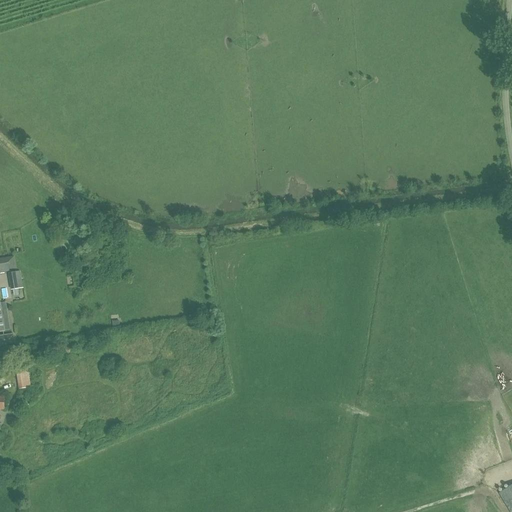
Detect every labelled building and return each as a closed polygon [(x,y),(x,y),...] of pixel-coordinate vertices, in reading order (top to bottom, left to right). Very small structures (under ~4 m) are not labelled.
[(0,273),(5,273),(5,272),(9,271),(7,257),(0,258),(0,273)] [(11,290),(24,288),(22,276),(10,278),(11,290)] [(0,343),(0,346),(16,344),(15,333),(0,335),(0,343)] [(17,382),(29,383),(30,365),(19,364),(17,382)] [(511,511),(511,485),(500,493),(511,511)]
